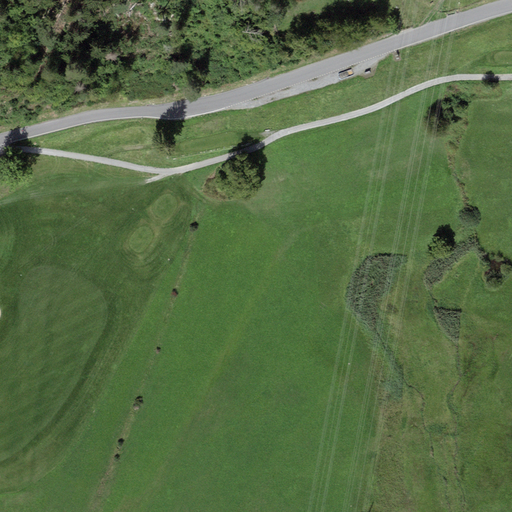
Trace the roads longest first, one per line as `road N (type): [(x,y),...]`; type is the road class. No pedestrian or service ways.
road 1 (residential): [(511,2),(211,103),(89,117),(0,139)]
road 2 (track): [(511,78),(450,78),(190,169),(0,152)]
